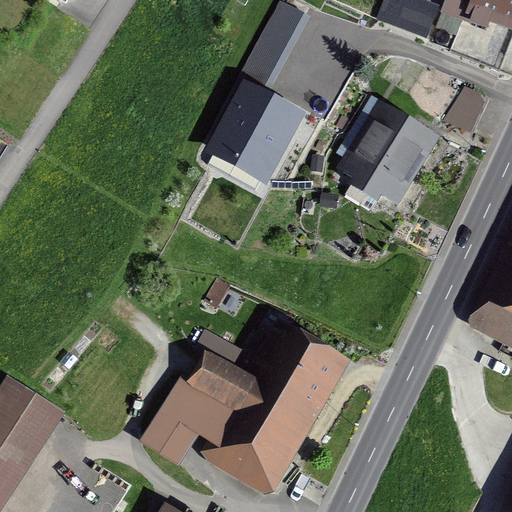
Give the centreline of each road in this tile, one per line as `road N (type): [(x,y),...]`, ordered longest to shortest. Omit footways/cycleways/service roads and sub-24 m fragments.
road 1 (secondary): [(342,511),(511,145)]
road 2 (residential): [(117,0),(0,187)]
